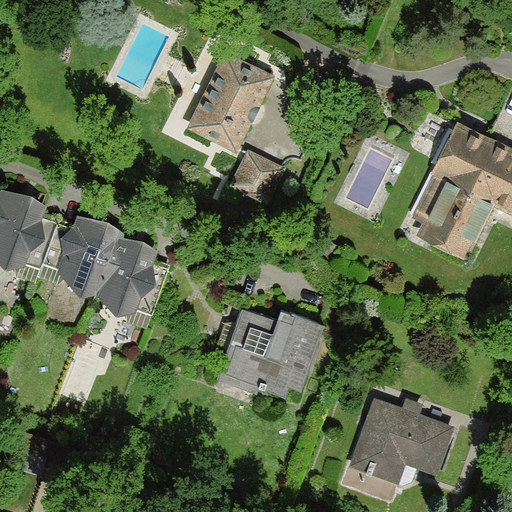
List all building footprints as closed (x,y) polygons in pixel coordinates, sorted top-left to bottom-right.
[(273,74),(225,50),(187,127),(234,150),(273,74)] [(511,87),(487,136),(511,148),(511,87)] [(417,235),(466,259),(492,207),(511,216),(511,148),(487,136),(458,121),(431,175),(436,177),(415,220),(423,224),(417,235)] [(282,167),(247,150),(232,183),(267,199),(282,167)] [(5,192),(0,204),(0,256),(9,266),(26,263),(43,268),(45,263),(60,268),(86,294),(99,290),(120,312),(137,309),(154,315),(169,267),(154,262),(158,251),(144,242),(123,238),(125,234),(111,223),(81,216),(78,225),(43,214),(45,206),(34,198),(5,192)] [(279,319),(241,306),(217,378),(256,391),(258,385),(284,394),(287,384),(301,389),(324,321),(283,307),(279,319)] [(375,397),(351,466),(399,483),(406,463),(437,474),(454,424),(375,397)]
